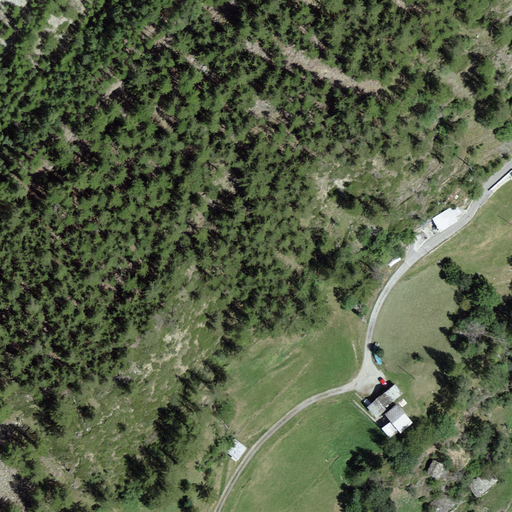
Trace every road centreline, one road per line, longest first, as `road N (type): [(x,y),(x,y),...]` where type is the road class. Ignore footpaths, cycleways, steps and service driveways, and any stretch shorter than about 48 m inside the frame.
road 1 (unclassified): [(511,171),(397,274),(376,310),(363,379)]
road 2 (track): [(363,379),(301,411),(270,440),(225,511)]
